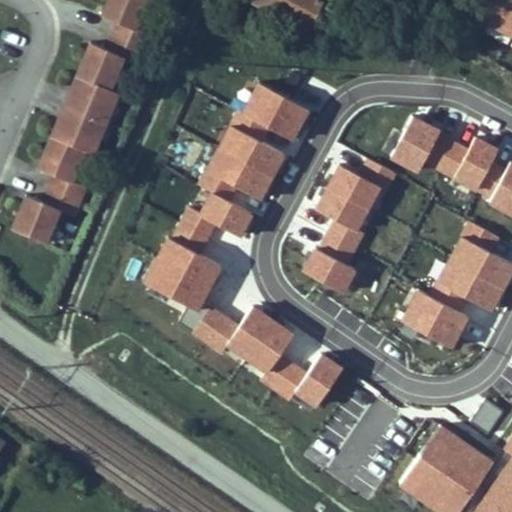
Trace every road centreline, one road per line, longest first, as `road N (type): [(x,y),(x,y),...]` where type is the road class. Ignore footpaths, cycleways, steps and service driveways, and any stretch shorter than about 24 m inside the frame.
road 1 (residential): [(511,124),(440,91),(356,93),(329,119),(263,256),(279,300),(406,386),(453,388),(476,379),(500,351)]
road 2 (unknown): [(49,358),(195,0)]
road 3 (residential): [(0,324),(275,511)]
road 4 (residential): [(12,110),(41,44),(38,13),(25,0)]
